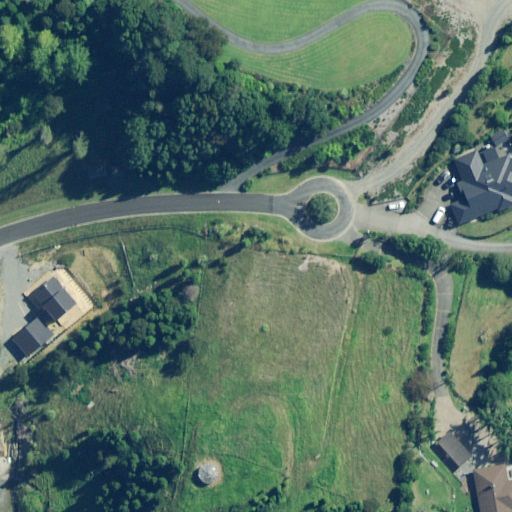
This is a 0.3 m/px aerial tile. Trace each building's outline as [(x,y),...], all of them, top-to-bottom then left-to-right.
[(511,136),(505,125),(488,135),(495,146),(511,136)] [(511,157),(509,158),(508,155),(483,165),(477,150),(454,160),(460,174),(456,175),(466,198),(452,204),(460,224),(498,208),(499,211),(511,205),(511,157)] [(474,455),(450,429),(431,447),(455,472),(474,455)] [(17,449),(0,447),(0,476),(14,478),(17,449)] [(507,462),(474,468),(482,511),(511,511),(511,478),(510,479),(507,462)]
